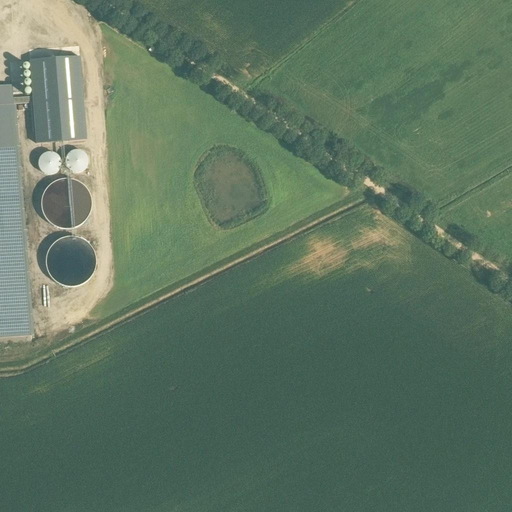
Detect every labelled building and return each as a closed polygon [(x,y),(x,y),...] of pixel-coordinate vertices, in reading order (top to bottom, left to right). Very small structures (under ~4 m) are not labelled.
[(29,62),(36,145),(87,141),(80,57),(29,62)] [(0,87),(0,338),(32,336),(11,86),(0,87)] [(75,148),(61,161),(75,175),(88,162),(75,148)] [(38,172),(56,174),(58,155),(41,152),(38,172)] [(73,229),(87,217),(92,197),(79,182),(59,177),(42,192),(38,208),(53,226),(63,228),(61,239),(49,249),(44,266),(60,284),(76,288),(92,274),(96,256),(82,239),(76,237),(72,233),(73,229)]
